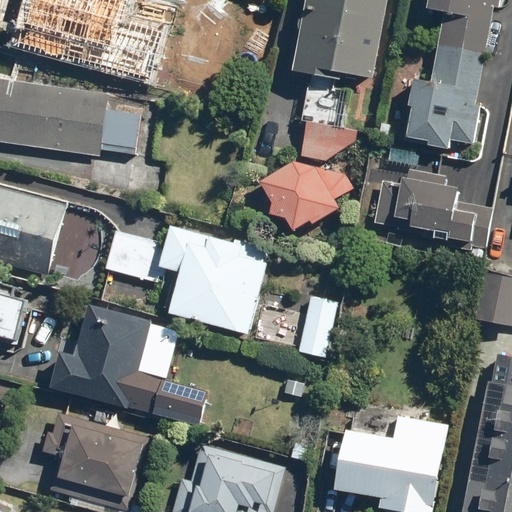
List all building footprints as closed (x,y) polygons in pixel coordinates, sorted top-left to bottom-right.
[(142,0),(27,0),(15,45),(122,73),(125,62),(138,66),(151,20),(138,16),(142,0)] [(246,0),(208,0),(205,19),(241,27),(246,0)] [(313,0),(304,67),(377,78),(388,0),(313,0)] [(433,0),(433,6),(448,8),(437,78),(419,75),(408,140),(455,147),(456,138),(478,142),(485,105),(479,104),(496,5),(502,6),(503,0),(433,0)] [(214,45),(177,34),(162,83),(199,94),(214,45)] [(110,99),(0,82),(0,139),(102,155),(103,148),(138,153),(144,114),(109,109),(110,99)] [(362,128),(314,118),(303,153),(329,159),(359,140),(362,128)] [(299,158),(267,179),(272,188),(268,209),(292,215),(298,230),(344,204),(339,196),(359,188),(348,173),(324,168),(322,163),(299,158)] [(413,175),(408,173),(406,183),(387,179),(378,222),(426,232),(439,236),(441,228),(454,229),(452,240),(488,247),(495,207),(478,204),(476,210),(461,207),(464,185),(450,181),(450,174),(415,167),(413,175)] [(69,202),(0,184),(0,260),(50,273),(69,202)] [(172,243),(118,229),(108,269),(161,282),(166,264),(185,269),(175,310),(252,330),(270,260),(245,254),(248,241),(177,223),(172,243)] [(511,276),(489,272),(481,315),(511,321),(511,276)] [(30,300),(0,292),(0,336),(19,342),(30,300)] [(340,303),(315,297),(302,350),(327,356),(340,303)] [(80,353),(65,349),(56,384),(202,423),(211,388),(141,369),(154,320),(94,304),(80,353)] [(511,511),(511,355),(501,353),(496,379),(493,379),(468,509),(488,511),(511,511)] [(0,385),(0,431),(13,389),(0,385)] [(154,437),(60,410),(44,468),(59,472),(54,488),(133,511),(154,437)] [(396,439),(352,431),(341,484),(388,493),(386,506),(419,511),(434,511),(452,424),(401,415),(396,439)] [(273,511),(286,466),(205,444),(195,481),(184,478),(174,511),(273,511)]
